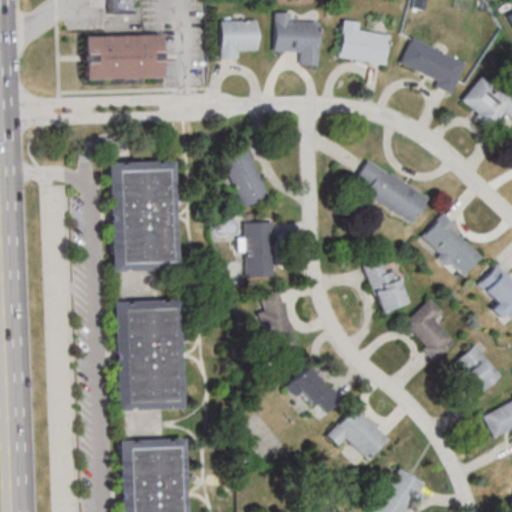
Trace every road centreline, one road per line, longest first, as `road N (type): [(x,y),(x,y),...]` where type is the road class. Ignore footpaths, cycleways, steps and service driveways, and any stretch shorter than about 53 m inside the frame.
road 1 (residential): [(511,219),(425,138),(360,110),(94,110),(0,121)]
road 2 (residential): [(471,511),(428,427),(330,329),(314,265),(308,106)]
road 3 (secondary): [(4,353),(10,511)]
